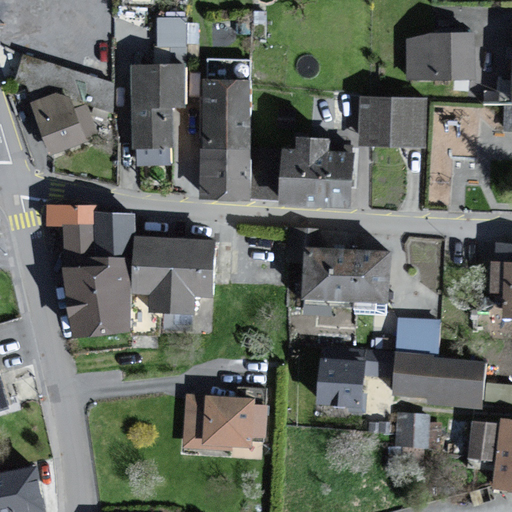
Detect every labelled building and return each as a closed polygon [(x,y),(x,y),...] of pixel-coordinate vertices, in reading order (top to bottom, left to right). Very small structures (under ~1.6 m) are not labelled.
[(161,12),(160,39),(185,40),(187,13),(161,12)] [(439,45),(415,44),(413,78),(484,80),(485,37),(439,36),(439,45)] [(142,69),(143,157),(174,156),(173,110),(191,109),(190,47),(176,47),(176,69),(142,69)] [(121,84),(27,57),(20,83),(31,87),(73,98),(114,110),(121,84)] [(259,62),(212,61),(210,149),(257,151),(259,62)] [(489,104),(511,104),(511,82),(505,83),(505,95),(489,94),(489,104)] [(38,104),(32,106),(54,159),(91,143),(73,98),(31,87),(38,104)] [(433,101),(373,100),(372,148),(432,149),(433,101)] [(293,151),(291,200),(358,201),(359,153),(337,153),(338,144),(306,143),(306,152),(293,151)] [(257,151),(210,149),(209,198),(255,199),(257,151)] [(293,151),(257,151),(255,199),(291,200),(293,151)] [(427,198),(446,199),(447,176),(428,175),(427,198)] [(101,209),(50,208),(50,228),(65,228),(65,266),(74,266),(101,266),(101,258),(101,215),(101,209)] [(140,216),(101,215),(101,258),(139,258),(140,239),(140,216)] [(326,233),(294,232),(294,264),(311,264),(311,302),(359,303),(359,251),(326,250),(326,233)] [(222,240),(140,239),(139,258),(139,295),(156,295),(156,316),(199,316),(199,301),(221,301),(222,240)] [(397,251),(359,251),(359,303),(396,304),(397,251)] [(101,266),(74,266),(74,337),(139,337),(139,295),(139,258),(101,258),(101,266)] [(511,265),(499,265),(498,295),(510,295),(510,317),(511,317),(511,265)] [(447,323),(402,321),(400,403),(490,406),(492,362),(446,360),(447,323)] [(371,352),(326,350),(324,411),(369,412),(371,352)] [(0,377),(0,410),(9,408),(0,377)] [(242,398),(191,397),(189,439),(206,439),(206,452),(257,453),(257,441),(272,442),(273,390),(243,389),(242,398)] [(435,416),(403,415),(401,448),(433,450),(435,416)] [(511,420),(507,420),(506,426),(478,423),(475,460),(503,462),(501,492),(511,492),(511,420)] [(46,511),(38,466),(0,474),(0,511),(46,511)]
